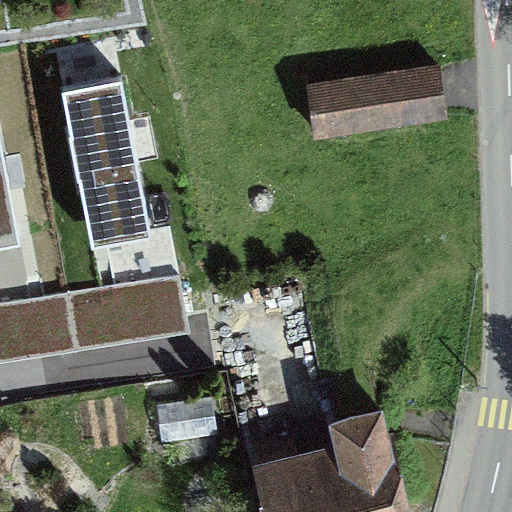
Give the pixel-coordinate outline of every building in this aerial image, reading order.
[(314,131),(448,112),(440,57),(306,76),(314,131)] [(81,183),(92,238),(152,226),(121,68),(61,80),(81,183)] [(6,161),(0,125),(0,235),(19,232),(6,161)] [(0,359),(189,327),(179,269),(29,294),(0,299),(0,359)] [(212,392),(157,400),(162,438),(217,430),(212,392)] [(294,427),(253,436),(257,453),(253,454),(266,511),(413,511),(393,425),(389,426),(382,397),(327,410),(333,435),(297,443),(294,427)]
